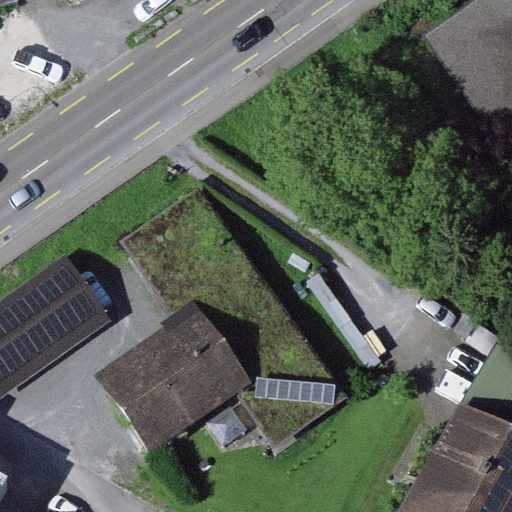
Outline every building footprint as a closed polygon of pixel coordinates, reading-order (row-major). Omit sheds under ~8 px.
[(0,0),(0,25),(18,20),(11,0),(0,0)] [(47,0),(57,18),(92,0),(47,0)] [(491,157),(511,143),(511,0),(424,61),(491,157)] [(177,339),(94,397),(144,470),(227,413),(267,471),(350,413),(200,196),(118,253),(177,339)] [(0,312),(0,411),(111,339),(66,270),(0,312)] [(511,511),(511,462),(457,431),(410,511),(511,511)]
